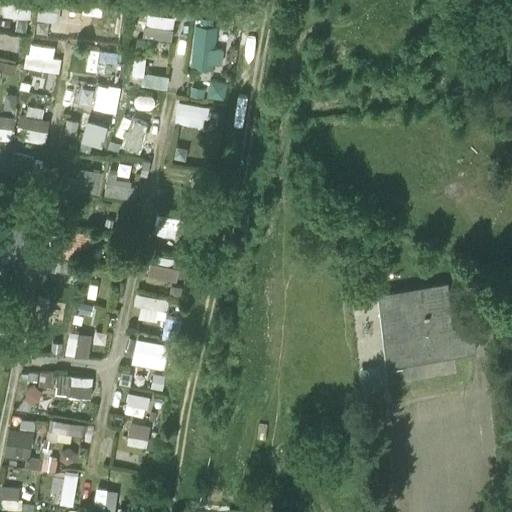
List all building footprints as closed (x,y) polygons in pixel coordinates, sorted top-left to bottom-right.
[(0,12),(28,17),(30,0),(1,0),(0,6),(0,12)] [(39,2),(36,17),(52,20),(55,5),(39,2)] [(218,26),(196,24),(192,66),(215,68),(218,26)] [(60,56),(54,55),(56,46),(27,40),(22,65),(58,72),(60,56)] [(84,69),(113,71),(115,49),(85,47),(84,69)] [(202,126),(207,105),(176,97),(171,117),(202,126)] [(0,125),(0,135),(10,136),(11,125),(0,125)] [(114,170),(101,170),(101,192),(127,193),(127,161),(114,161),(114,170)] [(69,163),(66,186),(92,189),(95,167),(69,163)] [(147,258),(145,271),(171,276),(174,263),(147,258)] [(458,353),(475,351),(472,323),(447,326),(442,286),(386,292),(394,355),(457,347),(458,353)] [(137,288),(132,311),(162,318),(167,295),(137,288)] [(31,293),(26,337),(41,338),(46,295),(31,293)] [(62,351),(87,353),(89,331),(64,329),(62,351)] [(153,362),(158,339),(133,334),(128,357),(153,362)] [(379,360),(359,362),(362,391),(382,389),(379,360)] [(36,382),(48,382),(48,368),(36,368),(36,382)] [(54,391),(90,392),(91,371),(54,370),(54,391)] [(121,408),(144,412),(148,392),(125,388),(121,408)] [(45,432),(82,438),(84,420),(47,415),(45,432)] [(124,438),(145,441),(148,422),(127,419),(124,438)] [(4,424),(1,451),(27,455),(31,427),(4,424)] [(48,489),(58,491),(56,500),(70,503),(75,473),(52,469),(48,489)] [(0,505),(17,507),(19,484),(0,482),(0,505)]
